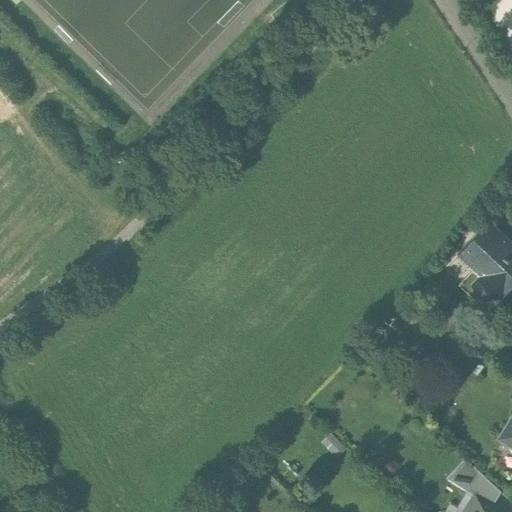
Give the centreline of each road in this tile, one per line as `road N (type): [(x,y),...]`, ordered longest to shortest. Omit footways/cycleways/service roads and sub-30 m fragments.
road 1 (track): [(0,333),(158,217),(196,142),(351,0)]
road 2 (track): [(73,511),(0,403)]
road 3 (unclassified): [(511,100),(444,0)]
